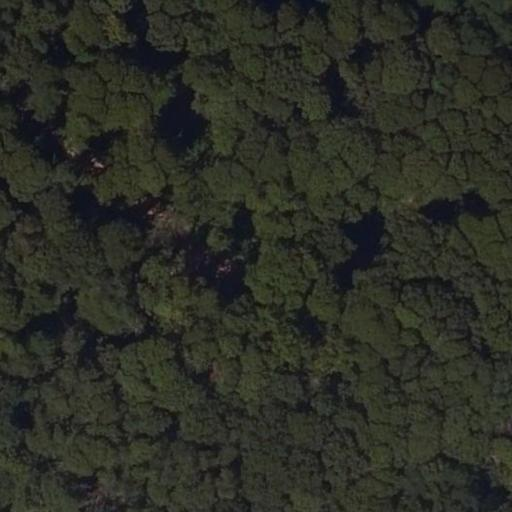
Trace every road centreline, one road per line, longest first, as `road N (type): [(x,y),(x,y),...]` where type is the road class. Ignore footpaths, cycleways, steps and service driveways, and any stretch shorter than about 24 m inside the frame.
road 1 (track): [(202,269),(511,276)]
road 2 (track): [(0,84),(202,269)]
road 3 (track): [(202,269),(0,281)]
